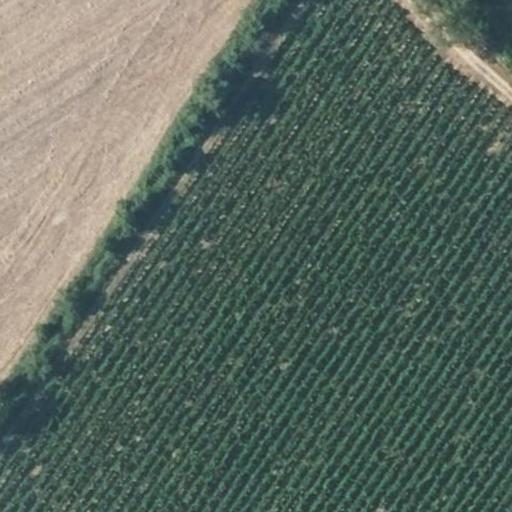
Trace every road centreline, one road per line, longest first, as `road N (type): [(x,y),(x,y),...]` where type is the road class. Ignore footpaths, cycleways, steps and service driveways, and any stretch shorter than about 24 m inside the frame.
road 1 (track): [(0,373),(243,0)]
road 2 (track): [(417,0),(511,93)]
